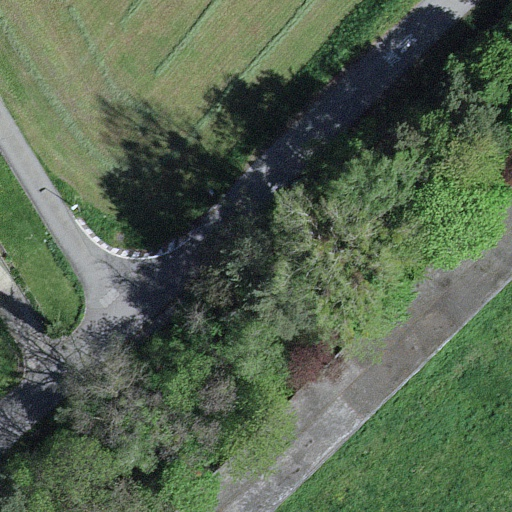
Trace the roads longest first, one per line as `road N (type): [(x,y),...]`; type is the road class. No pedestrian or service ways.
road 1 (residential): [(453,0),(126,313)]
road 2 (residential): [(126,313),(0,121)]
road 3 (residential): [(126,313),(0,426)]
